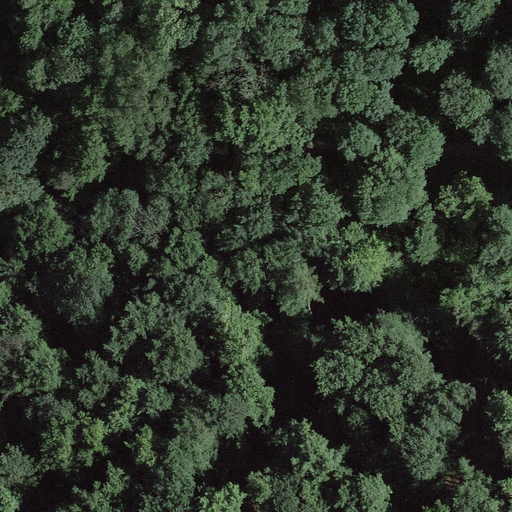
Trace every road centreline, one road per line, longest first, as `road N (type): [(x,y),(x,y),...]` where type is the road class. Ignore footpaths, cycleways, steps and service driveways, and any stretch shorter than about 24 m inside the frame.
road 1 (track): [(69,89),(189,138),(511,150)]
road 2 (track): [(69,89),(52,163),(0,280)]
